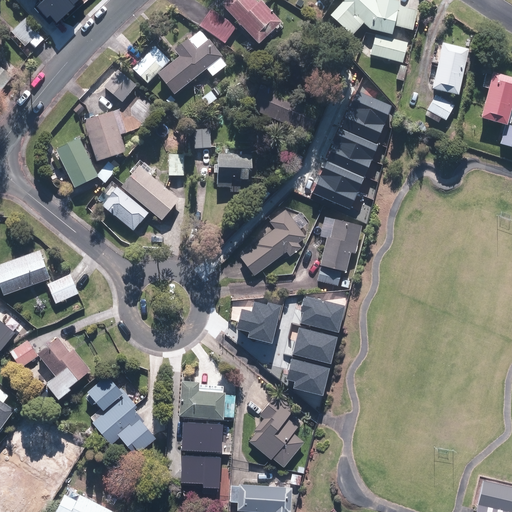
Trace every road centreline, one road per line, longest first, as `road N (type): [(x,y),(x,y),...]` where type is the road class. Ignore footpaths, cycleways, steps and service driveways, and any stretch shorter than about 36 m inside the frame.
road 1 (residential): [(129,280),(153,263),(182,266),(203,287),(205,316),(174,346),(145,343),(125,322),(123,293)]
road 2 (residential): [(134,0),(66,63),(0,144)]
road 3 (residential): [(0,170),(129,280)]
